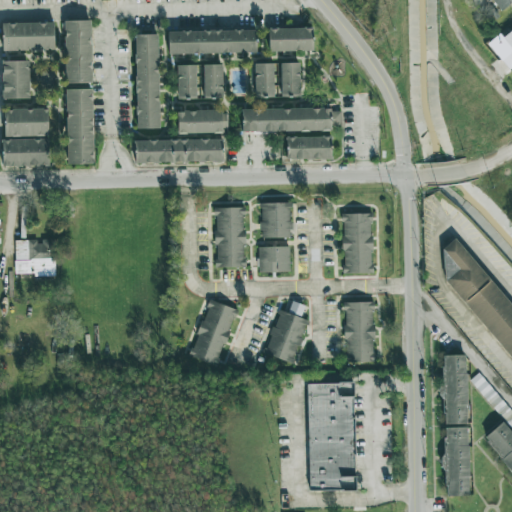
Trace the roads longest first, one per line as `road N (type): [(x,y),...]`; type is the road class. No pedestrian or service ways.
road 1 (residential): [(319,0),(368,61),(400,130),(411,511)]
road 2 (residential): [(0,184),(406,176)]
road 3 (residential): [(444,0),(448,25),(511,100)]
